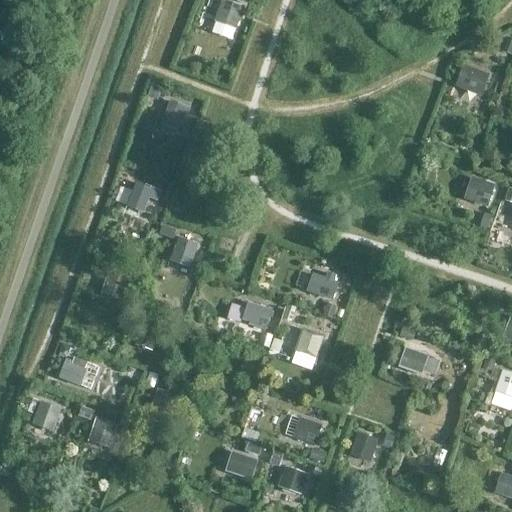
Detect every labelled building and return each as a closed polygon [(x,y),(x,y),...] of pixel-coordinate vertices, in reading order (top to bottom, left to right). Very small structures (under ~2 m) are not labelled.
[(236,31),(244,8),(222,0),(214,24),(236,31)] [(511,40),(507,39),(503,52),(511,55),(511,40)] [(482,97),(490,77),(462,67),(456,87),(482,97)] [(152,84),(148,97),(158,100),(162,87),(152,84)] [(177,133),(181,125),(184,126),(191,109),(169,101),(160,126),(177,133)] [(488,209),(495,187),(471,179),(463,200),(488,209)] [(161,193),(136,183),(126,208),(143,215),(149,200),(157,203),(161,193)] [(166,186),(160,202),(167,204),(173,189),(166,186)] [(484,215),(480,226),(487,229),(491,217),(484,215)] [(164,227),(161,234),(173,239),(176,231),(164,227)] [(191,270),(199,246),(177,238),(169,262),(191,270)] [(94,260),(90,273),(99,276),(103,263),(94,260)] [(124,303),(132,279),(108,271),(100,295),(124,303)] [(332,303),(339,284),(334,282),(336,277),(327,274),(325,279),(313,275),(306,293),(332,303)] [(265,332),(272,311),(247,304),(242,321),(249,323),(248,326),(265,332)] [(327,305),(323,316),(332,319),(336,309),(327,305)] [(288,306),(283,319),(292,322),(296,309),(288,306)] [(511,316),(502,341),(511,345),(511,316)] [(159,329),(143,323),(136,346),(152,351),(159,329)] [(402,328),(399,337),(411,341),(414,333),(402,328)] [(325,336),(303,329),(295,352),(318,360),(325,336)] [(262,334),(259,346),(268,348),(272,337),(262,334)] [(62,345),(57,356),(63,359),(71,355),(74,350),(62,345)] [(429,356),(406,348),(398,369),(421,377),(429,356)] [(487,356),(482,368),(491,371),(495,359),(487,356)] [(65,363),(59,378),(80,387),(86,371),(84,371),(87,364),(74,359),(72,366),(65,363)] [(511,401),(511,374),(501,371),(493,395),(511,401)] [(180,396),(158,389),(150,413),(172,420),(180,396)] [(28,399),(23,411),(32,415),(37,402),(28,399)] [(53,433),(61,410),(41,402),(32,426),(53,433)] [(81,409),(78,417),(91,422),(94,413),(81,409)] [(324,424),(301,416),(294,440),(317,447),(324,424)] [(111,450),(119,426),(95,419),(88,443),(111,450)] [(244,430),(241,439),(255,444),(258,435),(244,430)] [(371,464),(379,441),(358,434),(350,456),(371,464)] [(388,437),(384,449),(391,451),(396,440),(388,437)] [(247,444),(244,454),(258,458),(261,449),(247,444)] [(259,460),(232,451),(225,473),(252,482),(259,460)] [(312,451),(309,461),(323,465),(326,456),(312,451)] [(273,452),(268,466),(278,469),(282,455),(273,452)] [(302,498),(309,476),(288,469),(281,491),(302,498)] [(511,478),(504,475),(497,492),(511,497),(511,478)]
